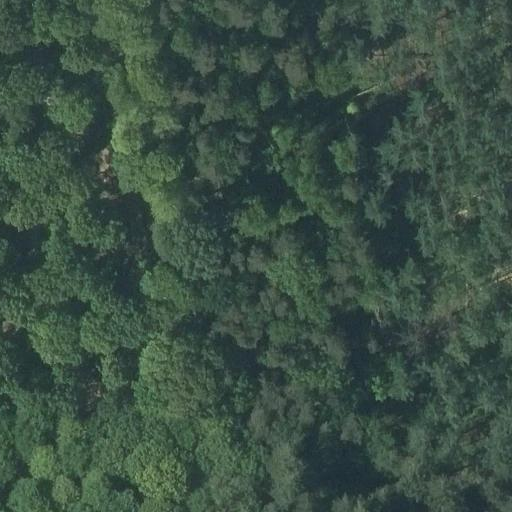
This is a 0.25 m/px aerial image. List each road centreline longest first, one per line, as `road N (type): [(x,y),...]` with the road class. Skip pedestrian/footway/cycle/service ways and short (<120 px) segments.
road 1 (track): [(100,0),(179,511)]
road 2 (track): [(168,444),(0,448)]
